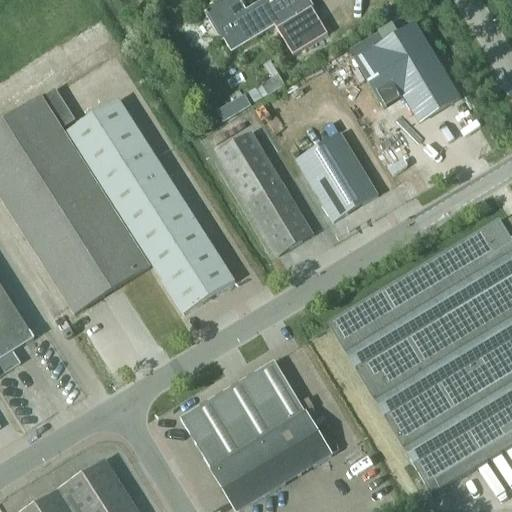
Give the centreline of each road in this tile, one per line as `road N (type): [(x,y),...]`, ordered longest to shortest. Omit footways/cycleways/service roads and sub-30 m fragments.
road 1 (tertiary): [(119,403),(511,169)]
road 2 (tertiary): [(0,476),(119,403)]
road 3 (unclassified): [(184,511),(119,403)]
